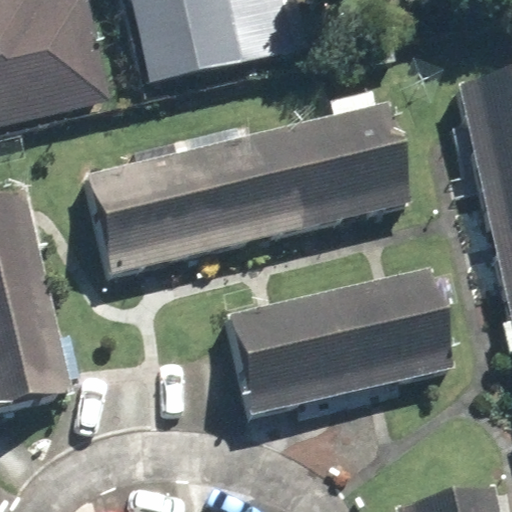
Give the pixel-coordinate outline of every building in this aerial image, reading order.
[(63,0),(46,4),(44,0),(0,0),(0,131),(105,111),(82,0),(63,0)] [(128,0),(145,87),(311,55),(300,0),(128,0)] [(511,342),(511,76),(452,90),(511,342)] [(382,107),(80,178),(104,281),(407,210),(382,107)] [(23,202),(0,207),(0,413),(70,397),(23,202)] [(434,273),(227,321),(250,421),(457,373),(434,273)] [(496,511),(494,499),(435,511),(496,511)]
